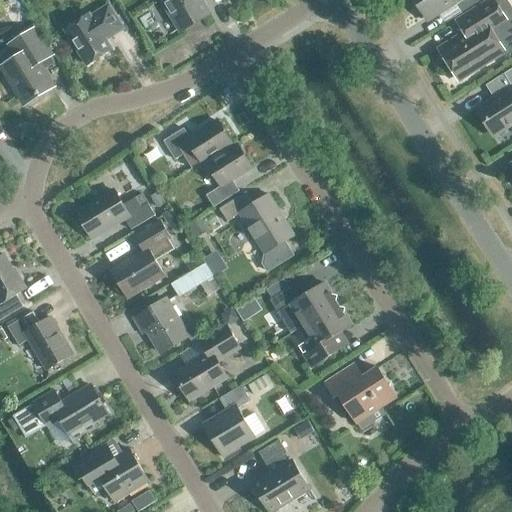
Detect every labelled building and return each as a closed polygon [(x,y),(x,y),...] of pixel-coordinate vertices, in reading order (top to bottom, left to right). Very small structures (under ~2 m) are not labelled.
[(201,0),(161,0),(179,29),(208,11),(201,0)] [(417,0),(429,18),(455,2),(461,12),(480,0),(417,0)] [(466,34),(445,47),(463,75),(501,52),(503,55),(511,49),(511,31),(509,27),(511,25),(511,7),(507,0),(499,0),(496,2),(494,0),(492,0),(458,22),(466,34)] [(105,40),(124,28),(109,4),(90,16),(89,14),(65,29),(87,64),(111,49),(105,40)] [(25,103),(52,87),(38,64),(50,56),(34,28),(10,43),(19,56),(3,66),(25,103)] [(496,135),(511,125),(511,68),(494,80),(501,92),(478,107),(496,135)] [(184,128),(163,141),(175,159),(182,155),(191,168),(201,162),(232,143),(218,120),(190,138),(184,128)] [(232,179),(252,167),(238,145),(207,164),(221,186),(206,195),(214,207),(239,191),(232,179)] [(141,207),(135,197),(123,205),(115,190),(77,213),(91,237),(124,218),(131,229),(155,215),(148,203),(141,207)] [(284,241),(295,235),(269,194),(254,203),(246,191),(219,208),(227,221),(240,214),(265,253),(263,264),(267,271),(293,255),(284,241)] [(171,212),(163,217),(170,228),(177,223),(171,212)] [(171,238),(161,221),(135,236),(143,250),(111,270),(128,298),(165,276),(155,259),(173,248),(168,240),(171,238)] [(0,256),(0,319),(23,306),(16,294),(26,288),(19,276),(17,276),(4,254),(0,256)] [(179,296),(213,275),(205,263),(171,284),(179,296)] [(293,285),(270,299),(283,320),(291,333),(303,325),(338,303),(324,282),(301,297),(293,285)] [(161,352),(188,336),(165,299),(134,318),(143,333),(147,330),(161,352)] [(311,338),(299,346),(312,366),(335,352),(348,343),(340,331),(351,325),(338,303),(303,325),(311,338)] [(47,369),(73,354),(51,317),(40,323),(33,311),(7,326),(19,345),(29,339),(47,369)] [(217,361),(239,347),(226,325),(200,341),(207,354),(174,374),(189,400),(227,377),(217,361)] [(339,395),(357,423),(361,429),(386,413),(382,407),(397,397),(377,367),(363,376),(354,363),(324,382),(334,398),(339,395)] [(33,403),(12,415),(25,437),(46,425),(59,418),(72,440),(96,426),(92,420),(106,412),(107,413),(108,413),(91,385),(62,403),(55,390),(33,403)] [(226,410),(204,424),(224,458),(240,448),(239,446),(255,436),(265,430),(254,412),(243,418),(238,408),(251,400),(241,385),(219,398),(226,410)] [(253,483),(270,511),(309,489),(292,460),(288,462),(283,453),(286,451),(279,439),(259,452),(271,473),(253,483)] [(95,494),(106,487),(115,502),(149,481),(129,448),(114,457),(107,445),(77,464),(95,494)] [(149,491),(132,501),(138,511),(155,502),(149,491)]
